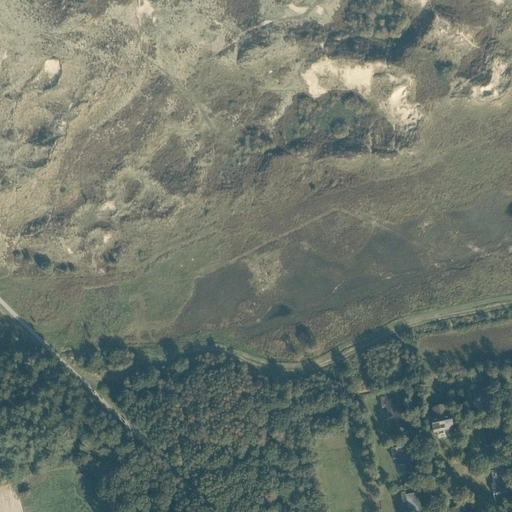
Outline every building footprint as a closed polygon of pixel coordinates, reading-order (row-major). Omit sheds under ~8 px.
[(488,399),(482,375),(470,378),(475,402),(481,401),(482,409),(491,407),(490,399),(488,399)] [(397,400),(387,402),(386,398),(380,399),(382,409),(386,409),(389,421),(394,420),(396,428),(403,426),(397,400)] [(435,419),(431,421),(434,434),(452,430),(452,427),(456,427),(454,422),(451,423),(449,416),(446,417),(444,408),(433,410),(435,419)] [(498,447),(494,429),(482,431),(486,449),(498,447)] [(408,447),(395,450),(391,451),(392,456),(396,456),(399,468),(404,467),(406,475),(413,473),(408,447)] [(496,472),(491,473),(493,485),(491,486),(493,496),(495,496),(496,496),(499,496),(499,495),(503,494),(505,503),(511,501),(510,493),(508,493),(504,475),(497,477),(496,472)] [(421,511),(418,494),(405,497),(401,498),(402,503),(407,503),(408,511),(421,511)] [(451,510),(451,511),(469,511),(468,503),(460,504),(460,508),(451,510)]
